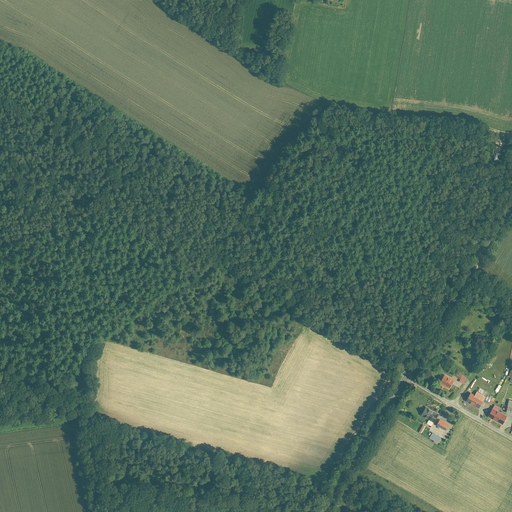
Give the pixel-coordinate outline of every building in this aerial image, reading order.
[(458,373),(455,378),(463,383),(466,378),(458,373)] [(446,375),(442,383),(451,389),(456,381),(446,375)] [(493,396),(480,390),(477,396),(490,402),(493,396)] [(472,394),(468,402),(480,408),(484,400),(472,394)] [(429,406),(424,416),(436,423),(441,413),(429,406)] [(494,409),(490,418),(504,425),(508,417),(494,409)] [(443,420),(439,426),(448,432),(452,426),(443,420)] [(435,433),(431,438),(439,443),(443,437),(435,433)]
